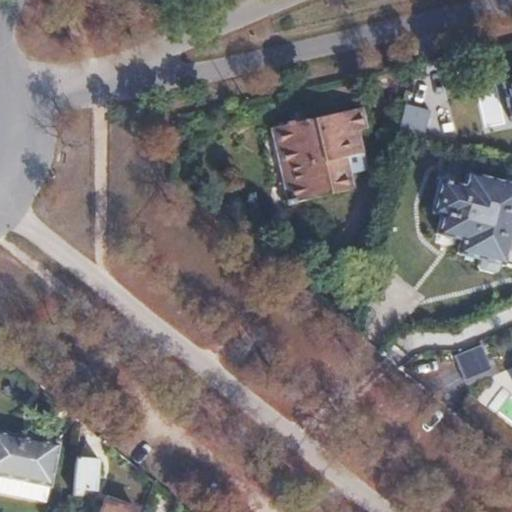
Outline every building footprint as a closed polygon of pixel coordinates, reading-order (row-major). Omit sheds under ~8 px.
[(495,86),(478,90),(486,126),(504,121),(495,86)] [(429,111),(406,105),(398,136),(422,142),(429,111)] [(354,108),(273,127),(291,206),(344,193),(336,160),(353,156),(348,133),(359,130),(354,108)] [(437,180),(429,213),(439,215),(434,234),(459,240),(456,252),(479,258),(478,264),(480,269),(492,272),(497,268),(498,263),(501,263),(511,219),(511,178),(503,176),(498,180),(465,172),(461,186),(437,180)] [(453,355),(462,380),(490,370),(481,345),(453,355)] [(0,432),(0,474),(47,484),(58,445),(0,432)] [(76,456),(73,492),(94,494),(98,459),(76,456)] [(106,498),(101,511),(133,511),(135,507),(106,498)]
